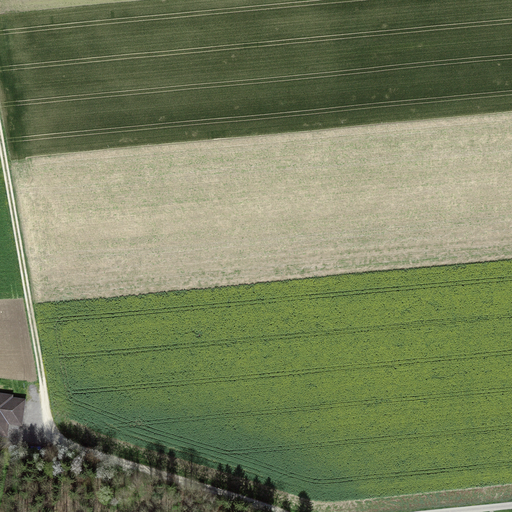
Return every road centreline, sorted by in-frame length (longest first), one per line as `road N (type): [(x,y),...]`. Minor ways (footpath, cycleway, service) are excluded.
road 1 (track): [(0,445),(59,441),(0,142)]
road 2 (unclassified): [(59,441),(281,511)]
